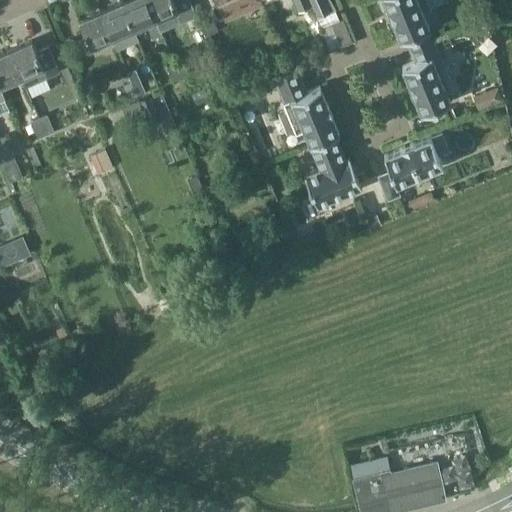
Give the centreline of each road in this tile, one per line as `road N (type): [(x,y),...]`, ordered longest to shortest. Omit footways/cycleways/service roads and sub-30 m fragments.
road 1 (residential): [(367,47),(330,62),(363,143),(400,128)]
road 2 (tertiary): [(133,511),(0,433)]
